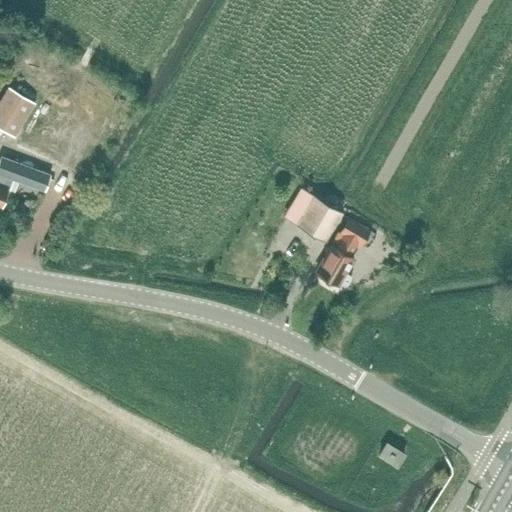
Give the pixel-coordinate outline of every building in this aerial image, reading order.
[(0,127),(14,136),(35,102),(9,87),(0,101),(0,127)] [(45,191),(50,174),(0,155),(0,207),(2,208),(12,179),(45,191)] [(343,212),(301,186),(283,216),(325,241),(343,212)] [(346,272),(354,257),(351,255),(357,243),(362,246),(371,230),(348,216),(337,234),(340,236),(336,246),(332,244),(316,271),(338,284),(339,283),(345,286),(347,285),(351,278),(350,275),(346,272)] [(398,463),(403,454),(387,442),(380,452),(398,463)]
